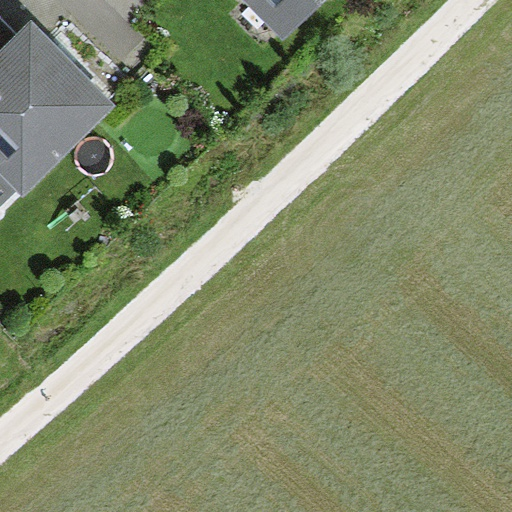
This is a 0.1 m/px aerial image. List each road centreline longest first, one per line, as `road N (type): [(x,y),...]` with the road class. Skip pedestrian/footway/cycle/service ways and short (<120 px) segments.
road 1 (track): [(364,103),(128,331),(0,436)]
road 2 (residential): [(468,0),(364,103)]
